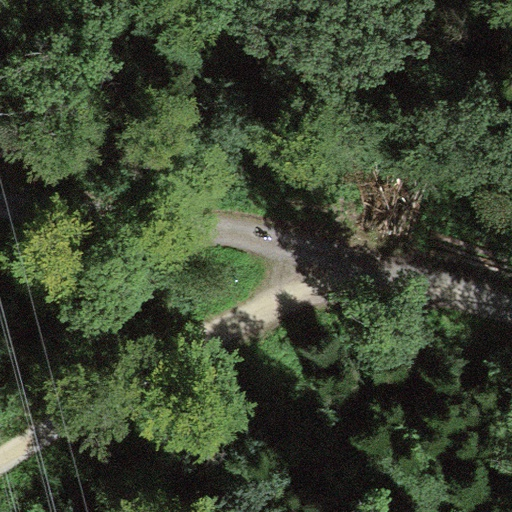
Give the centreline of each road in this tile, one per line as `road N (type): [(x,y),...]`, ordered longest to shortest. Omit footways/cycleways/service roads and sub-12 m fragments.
road 1 (track): [(0,467),(340,278)]
road 2 (track): [(0,214),(203,244),(340,278)]
road 3 (track): [(340,278),(511,320)]
